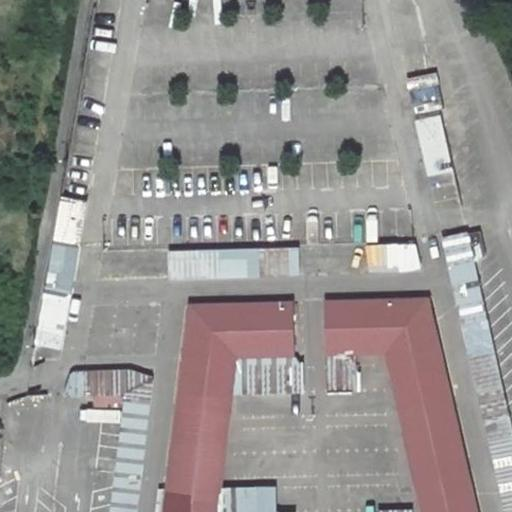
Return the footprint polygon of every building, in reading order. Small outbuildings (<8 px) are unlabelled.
[(454,91),(449,62),(436,64),(441,94),(454,91)] [(414,119),(429,173),(456,166),(441,111),(414,119)] [(59,196),(37,344),(65,348),(87,200),(59,196)] [(511,418),(471,229),(443,235),(502,511),(503,511),(511,510),(511,418)] [(420,266),(420,240),(371,241),(371,267),(420,266)] [(168,250),(169,279),(302,273),(301,244),(168,250)] [(402,413),(452,401),(428,303),(327,305),(328,356),(388,355),(402,413)] [(191,309),(179,406),(230,413),(236,359),(294,357),(293,306),(191,309)] [(137,511),(150,372),(77,365),(74,394),(119,398),(109,511),(137,511)] [(402,413),(418,484),(468,473),(452,401),(402,413)] [(230,413),(179,406),(170,479),(222,485),(230,413)] [(418,484),(424,511),(477,511),(468,473),(418,484)] [(219,511),(222,485),(170,479),(166,511),(219,511)]
